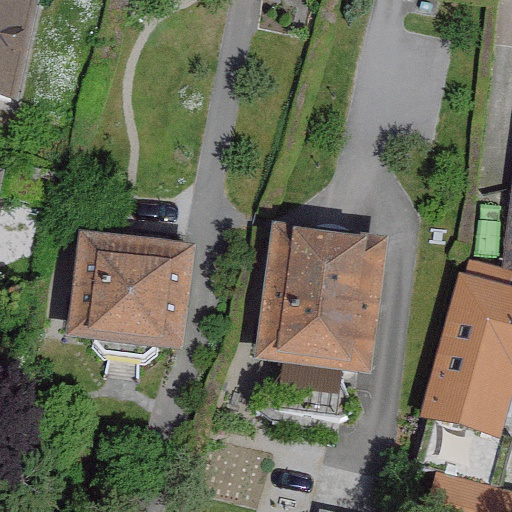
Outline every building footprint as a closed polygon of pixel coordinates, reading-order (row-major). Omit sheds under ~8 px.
[(0,116),(9,118),(32,13),(0,6),(0,116)] [(386,242),(277,228),(260,354),(370,368),(386,242)] [(188,264),(79,249),(65,353),(174,368),(188,264)] [(511,303),(458,288),(417,433),(500,456),(511,415),(511,303)] [(439,511),(449,511),(511,511),(511,480),(441,477),(439,511)]
